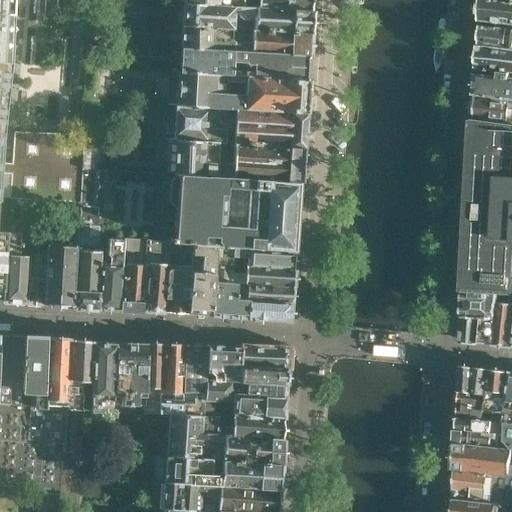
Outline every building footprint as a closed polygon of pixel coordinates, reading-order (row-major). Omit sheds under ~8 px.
[(1,160),(7,62),(9,63),(13,0),(0,0),(0,301),(2,301),(7,231),(0,231),(0,175),(12,176),(11,198),(79,203),(81,168),(83,135),(69,134),(15,131),(13,160),(1,160)] [(91,20),(91,0),(71,0),(70,19),(91,20)] [(241,6),(241,0),(258,0),(258,7),(309,11),(309,0),(183,0),(183,3),(241,6)] [(511,0),(480,0),(480,20),(508,24),(511,24),(511,0)] [(249,16),(250,14),(254,15),(252,30),(307,33),(309,11),(258,7),(241,6),(183,3),(182,25),(231,28),(233,13),(236,13),(237,15),(238,16),(239,17),(240,18),(241,18),(243,19),(245,18),(246,18),(247,17),(249,16)] [(88,66),(89,42),(91,20),(70,19),(67,66),(88,68),(88,66)] [(511,48),(511,24),(508,24),(508,29),(480,25),(479,44),(511,48)] [(306,56),(306,46),(307,33),(252,30),(251,44),(231,43),(232,28),(231,28),(182,25),(180,48),(306,56)] [(95,66),(96,42),(89,42),(88,66),(95,66)] [(511,71),(511,48),(479,44),(478,67),(511,71)] [(231,75),(232,61),(245,62),(245,64),(254,64),(253,77),(304,80),(306,56),(180,48),(179,72),(231,75)] [(97,89),(98,77),(94,74),(95,66),(88,66),(88,68),(85,99),(93,99),(93,91),(97,89)] [(511,99),(511,76),(511,77),(511,71),(478,67),(477,73),(476,94),(476,95),(511,99)] [(218,108),(231,108),(302,113),(307,113),(308,112),(308,103),(303,102),(304,80),(253,77),(231,75),(179,72),(159,71),(159,75),(167,76),(167,82),(178,83),(177,95),(166,95),(165,104),(177,105),(218,108)] [(511,99),(476,95),(475,118),(511,123),(511,99)] [(300,148),(302,117),(302,113),(231,108),(231,112),(234,113),(234,119),(213,118),(213,111),(218,112),(218,108),(177,105),(174,140),(214,142),(215,125),(232,126),(231,143),(232,143),(300,148)] [(511,123),(475,118),(473,118),(464,290),(499,292),(511,292),(511,274),(511,123)] [(99,161),(100,145),(97,143),(97,134),(83,134),(83,135),(81,168),(95,169),(96,163),(99,161)] [(299,171),(300,148),(232,143),(231,163),(215,162),(216,142),(214,142),(174,140),(168,139),(167,147),(175,147),(174,166),(166,166),(166,173),(177,174),(298,182),(303,182),(304,171),(299,171)] [(99,169),(95,169),(81,168),(79,203),(97,204),(99,169)] [(295,214),(296,204),(297,204),(297,199),(296,199),(297,189),(298,189),(298,183),(298,182),(177,174),(168,179),(166,201),(174,208),(172,238),(170,238),(170,243),(191,244),(216,246),(293,251),(293,250),(294,245),(293,245),(294,235),(295,229),(294,229),(295,219),(296,214),(295,214)] [(96,308),(99,263),(100,251),(89,250),(90,224),(96,224),(97,207),(96,207),(97,204),(79,203),(76,236),(72,306),(72,310),(80,311),(81,306),(96,308)] [(42,304),(45,253),(34,252),(36,233),(7,231),(2,301),(3,302),(10,302),(10,301),(24,302),(24,303),(26,303),(42,304)] [(72,306),(76,236),(36,233),(34,252),(45,253),(42,304),(52,305),(51,305),(68,306),(72,306)] [(118,309),(121,264),(122,251),(123,251),(124,240),(108,239),(107,254),(112,258),(111,264),(99,263),(96,308),(117,309),(118,309)] [(144,264),(145,253),(146,241),(124,240),(123,251),(138,252),(137,265),(121,264),(118,309),(141,310),(144,264)] [(167,265),(168,255),(169,243),(146,241),(145,253),(162,254),(161,265),(144,264),(141,310),(164,312),(167,265)] [(191,244),(170,243),(169,243),(168,255),(182,255),(181,266),(167,265),(164,312),(165,312),(187,313),(191,244)] [(214,281),(215,263),(216,246),(191,244),(187,313),(188,313),(208,314),(208,315),(210,315),(212,281),(214,281)] [(293,251),(216,246),(215,263),(232,264),(233,256),(248,257),(247,265),(292,268),(293,251)] [(291,286),(291,274),(292,268),(247,265),(246,265),(245,274),(232,273),(232,264),(215,263),(214,281),(236,283),(236,282),(291,286)] [(247,300),(235,299),(236,283),(214,281),(212,281),(210,315),(211,315),(211,314),(215,315),(216,315),(229,316),(246,317),(247,300)] [(290,303),(291,286),(236,282),(236,283),(235,299),(247,300),(290,303)] [(493,343),(499,293),(499,292),(464,290),(463,315),(481,316),(478,342),(492,343),(493,343)] [(511,345),(511,334),(511,294),(499,293),(493,343),(494,343),(511,345)] [(288,320),(290,303),(247,300),(246,317),(246,318),(288,320)] [(478,342),(481,316),(463,315),(461,341),(478,342)] [(20,392),(20,389),(23,337),(0,335),(0,404),(11,405),(12,391),(20,392)] [(42,399),(46,338),(23,337),(20,389),(31,390),(30,406),(43,407),(44,399),(42,399)] [(68,379),(70,339),(46,338),(42,399),(44,399),(43,407),(66,409),(79,409),(81,382),(81,380),(68,379)] [(90,382),(93,342),(92,341),(71,340),(70,339),(68,379),(81,380),(81,382),(90,382)] [(112,390),(115,344),(94,342),(93,342),(90,382),(88,410),(111,412),(112,390)] [(127,404),(131,344),(115,343),(115,344),(112,390),(120,391),(119,404),(127,404)] [(144,387),(146,344),(131,344),(127,404),(135,405),(136,392),(143,392),(144,387)] [(159,388),(162,344),(161,344),(146,344),(144,387),(147,387),(147,401),(143,401),(142,413),(159,413),(160,399),(160,391),(160,388),(159,388)] [(181,391),(184,345),(162,345),(162,344),(159,388),(160,388),(160,391),(174,392),(173,400),(160,399),(159,413),(169,413),(182,414),(182,400),(183,391),(181,391)] [(285,369),(287,350),(265,349),(266,345),(246,344),(246,348),(241,347),(240,348),(239,366),(285,369)] [(203,400),(205,380),(207,345),(184,345),(181,391),(183,391),(194,392),(194,401),(182,400),(182,414),(201,415),(202,415),(203,400)] [(239,369),(239,366),(240,348),(239,348),(209,346),(209,345),(207,345),(205,380),(221,381),(222,368),(239,369)] [(284,385),(285,369),(239,366),(239,369),(222,368),(221,381),(241,382),(284,385)] [(471,393),(475,368),(460,366),(460,371),(459,391),(471,393)] [(485,395),(488,369),(475,368),(471,393),(485,395)] [(503,423),(509,372),(488,369),(485,395),(484,407),(494,409),(493,421),(503,423)] [(511,371),(509,372),(503,423),(505,423),(511,423),(511,371)] [(281,419),(283,397),(240,394),(241,382),(221,381),(205,380),(203,400),(235,402),(234,416),(281,419)] [(283,397),(284,385),(241,382),(240,394),(283,397)] [(485,395),(471,393),(459,391),(457,417),(482,420),(484,407),(485,395)] [(30,406),(11,405),(0,404),(0,490),(46,493),(60,494),(62,475),(63,450),(66,409),(43,407),(30,406)] [(79,451),(82,410),(79,409),(66,409),(63,450),(79,451)] [(200,434),(201,415),(182,414),(169,413),(166,457),(278,464),(280,439),(200,434)] [(280,439),(281,425),(281,419),(234,416),(228,416),(228,420),(233,421),(232,427),(217,426),(217,416),(202,415),(201,415),(200,434),(280,439)] [(490,433),(491,421),(482,420),(457,417),(457,429),(490,433)] [(503,423),(493,421),(491,421),(490,433),(457,429),(456,441),(456,442),(502,447),(505,423),(503,423)] [(511,423),(505,423),(502,447),(511,447),(511,423)] [(511,465),(511,453),(511,447),(502,447),(456,442),(457,442),(455,468),(511,474),(511,465)] [(276,489),(278,472),(278,464),(166,457),(156,456),(155,481),(165,482),(276,489)] [(511,511),(511,474),(455,468),(454,472),(455,472),(454,487),(453,487),(453,491),(454,491),(453,498),(505,503),(503,511),(511,511)] [(76,502),(78,476),(62,475),(60,494),(60,501),(76,502)] [(226,511),(275,511),(276,489),(165,482),(164,497),(153,497),(152,507),(166,508),(189,510),(190,496),(202,496),(201,510),(226,511)] [(59,511),(60,501),(60,494),(46,493),(45,511),(43,511),(59,511)] [(503,511),(505,503),(453,498),(452,511),(503,511)] [(75,511),(76,502),(60,501),(59,511),(75,511)]
